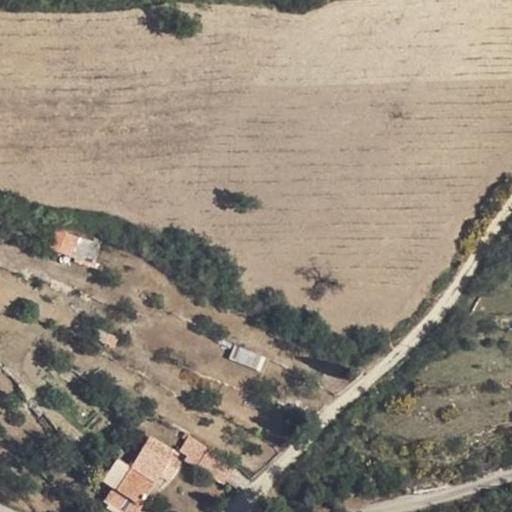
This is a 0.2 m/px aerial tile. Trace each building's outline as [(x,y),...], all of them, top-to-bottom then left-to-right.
[(95,260),(98,241),(53,234),(50,253),(95,260)] [(192,461),(200,446),(192,441),(183,455),(192,461)] [(144,455),(170,470),(173,461),(146,445),(141,453),(144,455)] [(211,453),(200,446),(192,461),(204,467),(211,453)] [(144,455),(141,453),(136,450),(129,461),(125,459),(119,469),(116,466),(102,489),(116,498),(144,455)] [(239,469),(211,453),(204,467),(201,473),(230,489),(239,469)] [(140,511),(144,511),(161,483),(162,483),(170,470),(144,455),(116,498),(119,500),(140,511)] [(140,511),(119,500),(112,511),(140,511)]
